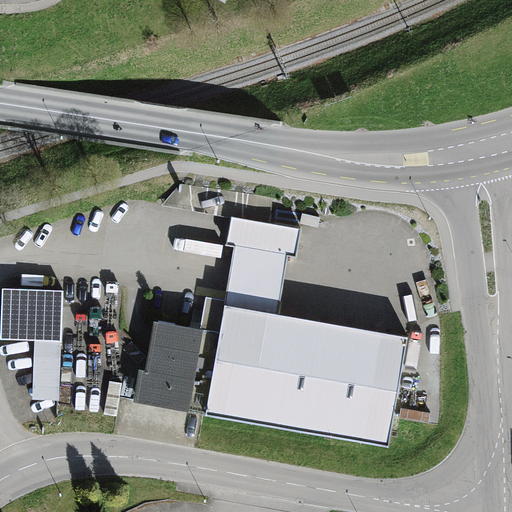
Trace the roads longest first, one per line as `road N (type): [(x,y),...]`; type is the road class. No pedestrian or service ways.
road 1 (primary): [(0,103),(311,151),(452,155)]
road 2 (unclassified): [(432,511),(78,461),(0,486)]
road 3 (residential): [(493,320),(503,499)]
road 4 (residential): [(493,320),(506,295),(492,147)]
road 5 (residential): [(452,155),(475,297),(493,320)]
